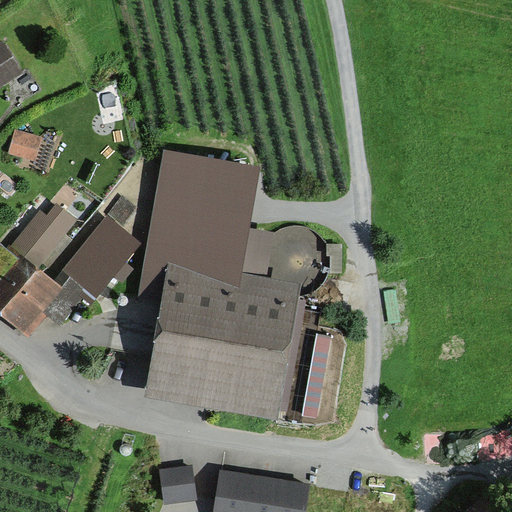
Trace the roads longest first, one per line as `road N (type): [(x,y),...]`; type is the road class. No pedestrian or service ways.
road 1 (unclassified): [(511,463),(471,471),(310,455),(158,423),(89,398),(0,333)]
road 2 (track): [(363,212),(336,0)]
